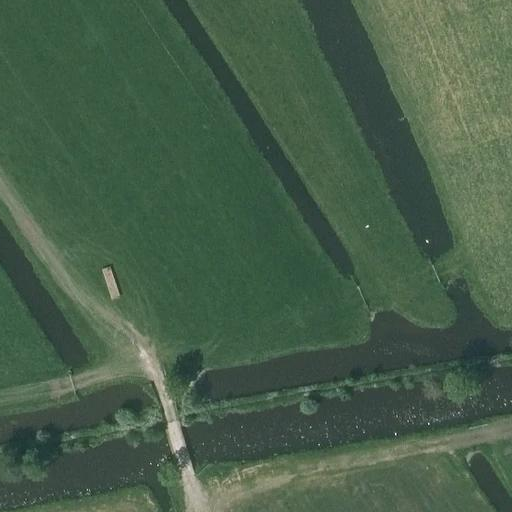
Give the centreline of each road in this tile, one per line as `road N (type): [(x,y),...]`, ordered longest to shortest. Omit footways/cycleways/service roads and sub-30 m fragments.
road 1 (track): [(0,453),(511,359)]
road 2 (track): [(511,434),(263,487),(211,511)]
road 3 (track): [(0,185),(50,262),(144,352),(167,417)]
